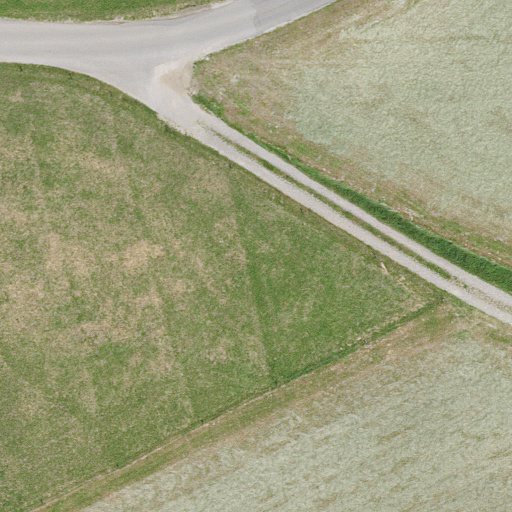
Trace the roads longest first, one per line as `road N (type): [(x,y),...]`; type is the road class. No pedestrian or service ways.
road 1 (track): [(78,41),(428,268),(511,311)]
road 2 (unclassified): [(0,44),(179,38),(296,0)]
